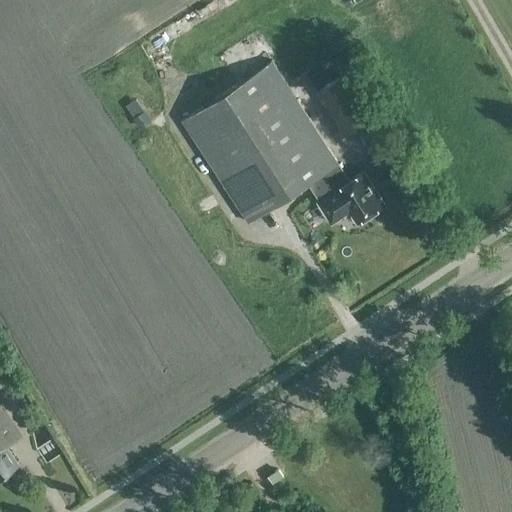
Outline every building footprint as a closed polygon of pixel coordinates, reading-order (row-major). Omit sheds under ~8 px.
[(357,222),(385,203),(363,171),(349,180),(271,61),(182,119),(250,221),(310,181),(321,197),(316,201),(331,223),(350,210),(357,222)] [(345,135),(370,119),(342,75),(317,92),(345,135)] [(134,118),(144,111),(135,98),(125,105),(134,118)] [(141,128),(153,120),(145,110),(144,111),(134,118),(141,128)] [(182,163),(168,173),(180,190),(194,180),(182,163)] [(0,474),(17,463),(5,445),(19,436),(0,406),(0,474)] [(267,475),(273,483),(284,476),(278,467),(267,475)]
